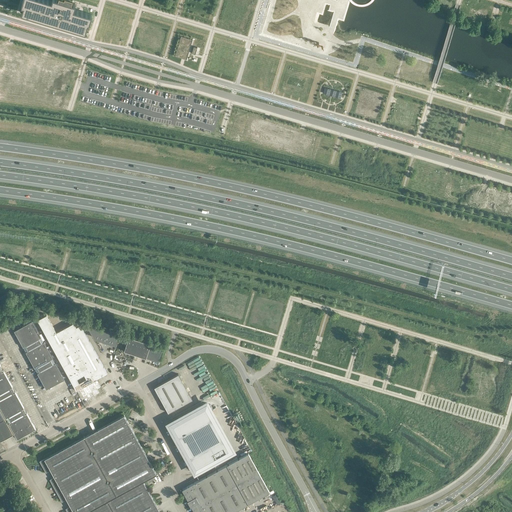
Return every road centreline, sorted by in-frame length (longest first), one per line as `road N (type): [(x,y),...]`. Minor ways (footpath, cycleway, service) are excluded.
road 1 (motorway): [(0,190),(263,238),(511,306)]
road 2 (motorway): [(0,175),(200,208),(511,290)]
road 3 (motorway): [(511,262),(201,181),(0,148)]
road 4 (motorway): [(511,277),(271,212),(0,163)]
road 5 (unclassified): [(196,85),(511,181)]
road 6 (tertiary): [(511,169),(236,87)]
road 7 (unclassified): [(315,511),(228,355),(197,350),(151,377)]
road 8 (unclassified): [(136,385),(178,464),(182,511)]
road 9 (unclassified): [(14,453),(126,391)]
